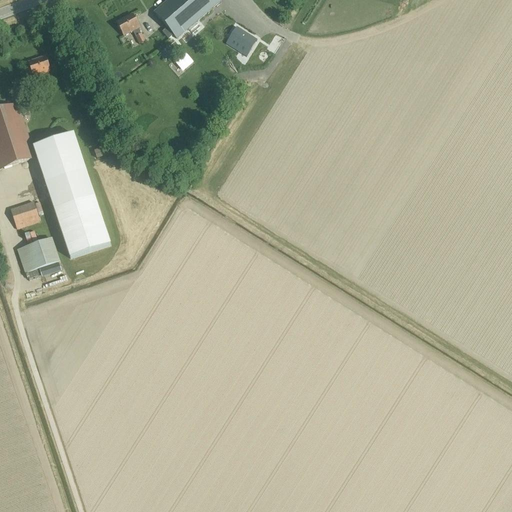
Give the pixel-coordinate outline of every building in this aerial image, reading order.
[(176,40),(220,2),(218,0),(167,0),(153,13),(166,28),(162,32),(168,39),(172,36),(176,40)] [(145,42),(138,29),(139,28),(132,15),(116,23),(123,37),(132,32),(139,45),(145,42)] [(246,58),(257,40),(237,27),(225,44),(246,58)] [(45,57),(28,63),(33,78),(43,74),(45,79),(44,80),(47,87),(53,86),(51,78),(50,78),(48,73),(50,72),(45,57)] [(0,170),(35,159),(18,107),(17,104),(0,109),(0,170)] [(95,197),(73,135),(33,148),(54,211),(95,197)] [(95,197),(54,211),(70,258),(110,245),(95,197)] [(33,203),(31,203),(30,201),(24,203),(25,205),(10,210),(17,230),(32,224),(40,222),(33,203)] [(25,274),(59,262),(51,239),(17,251),(25,274)] [(56,268),(44,275),(48,283),(60,276),(56,268)]
